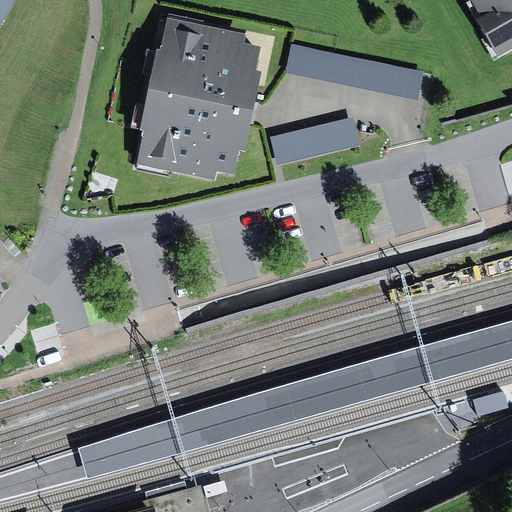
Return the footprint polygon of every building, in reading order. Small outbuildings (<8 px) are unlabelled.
[(0,0),(0,22),(13,0),(0,0)] [(511,0),(469,0),(477,13),(489,34),(500,54),(511,47),(511,0)] [(242,102),(252,51),(170,35),(146,158),(228,174),(239,119),(242,102)] [(295,43),(290,72),(424,95),(429,67),(295,43)] [(511,104),(456,119),(441,123),(442,126),(457,122),(511,107),(511,104)] [(359,113),(275,133),(282,163),(366,143),(359,113)] [(511,319),(145,427),(154,454),(511,356),(511,319)] [(142,511),(208,511),(204,498),(252,484),(249,473),(201,486),(140,503),(142,511)]
